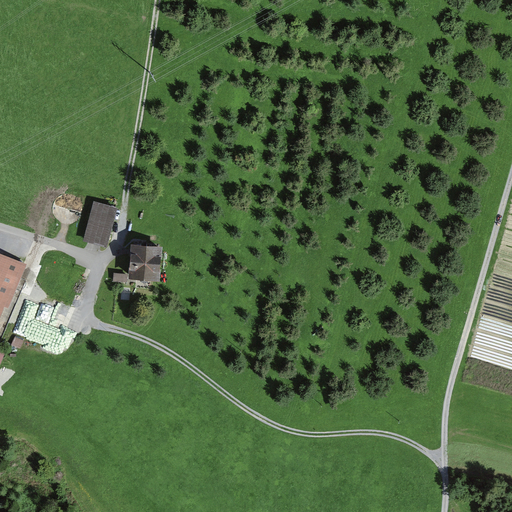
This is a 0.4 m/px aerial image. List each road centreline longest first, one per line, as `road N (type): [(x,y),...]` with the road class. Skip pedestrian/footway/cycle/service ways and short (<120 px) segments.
road 1 (track): [(80,315),(162,349),(273,428),(308,437),(393,436),(418,448),(443,462),(482,511)]
road 2 (track): [(511,158),(443,405),(441,511)]
road 3 (track): [(156,0),(123,206),(99,260)]
road 4 (track): [(11,343),(38,353),(64,348),(99,260)]
